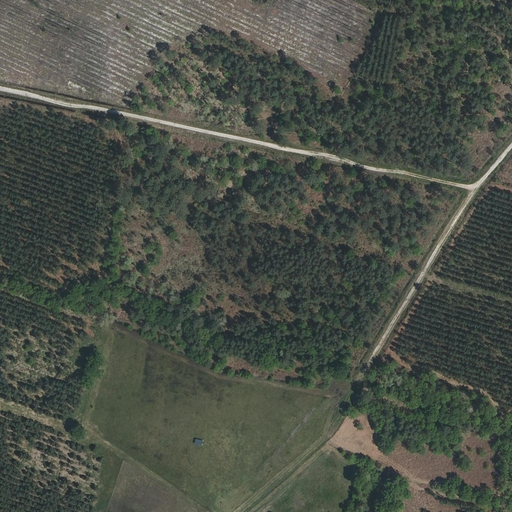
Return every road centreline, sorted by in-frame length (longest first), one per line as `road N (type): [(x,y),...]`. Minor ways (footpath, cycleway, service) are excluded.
road 1 (track): [(0,83),(470,180)]
road 2 (track): [(511,140),(470,180),(406,280),(357,381),(240,511)]
